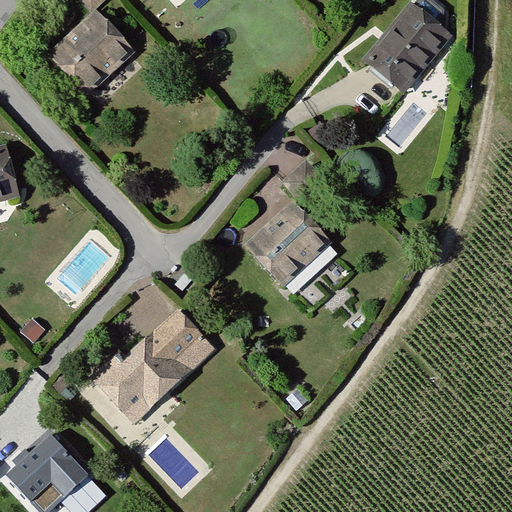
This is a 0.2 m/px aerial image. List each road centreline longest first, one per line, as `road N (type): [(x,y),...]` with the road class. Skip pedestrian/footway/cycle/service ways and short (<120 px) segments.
road 1 (track): [(495,0),(479,154),(452,233),(410,304),(256,511)]
road 2 (residential): [(0,82),(166,259)]
